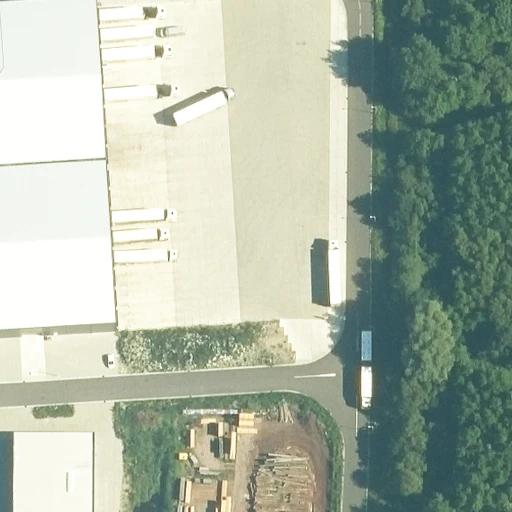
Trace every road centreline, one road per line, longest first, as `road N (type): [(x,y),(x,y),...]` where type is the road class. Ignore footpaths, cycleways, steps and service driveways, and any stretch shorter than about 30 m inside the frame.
road 1 (track): [(399,0),(389,347),(395,511)]
road 2 (unclassified): [(358,0),(353,377)]
road 3 (unclassified): [(0,399),(353,377)]
road 4 (unclassified): [(353,377),(344,511)]
road 5 (track): [(389,347),(511,376)]
